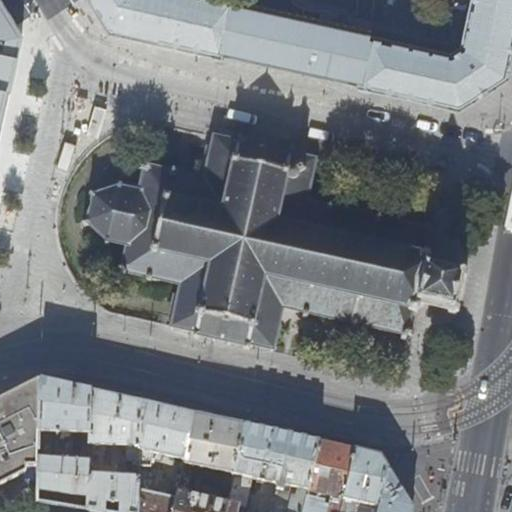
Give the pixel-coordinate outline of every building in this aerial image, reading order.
[(511,0),(472,0),(462,46),(451,53),(371,36),(371,31),(282,11),(230,0),(92,0),(101,13),(101,15),(110,30),(117,32),(118,30),(213,52),(213,53),(220,55),(220,53),(228,55),(228,57),(348,83),(349,81),(361,84),(361,86),(369,88),(369,86),(451,104),(451,105),(458,107),(464,104),(464,103),(469,99),(470,100),(497,82),(497,81),(502,77),(503,78),(509,74),(509,68),(508,67),(511,50),(511,0)] [(7,104),(3,130),(36,135),(40,109),(7,104)] [(139,188),(125,185),(125,183),(121,182),(120,185),(95,194),(93,192),(90,196),(92,197),(87,221),(85,221),(87,226),(88,225),(107,242),(107,245),(111,246),(112,244),(126,247),(122,266),(121,266),(120,271),(121,271),(120,273),(123,274),(122,275),(128,276),(128,275),(149,279),(148,281),(153,282),(154,280),(182,286),(178,301),(176,301),(175,306),(177,306),(174,323),(172,323),(171,326),(173,326),(173,329),(174,329),(177,330),(178,328),(195,332),(195,334),(197,334),(196,337),(203,338),(204,336),(215,339),(215,341),(218,342),(219,339),(231,342),(230,345),(234,345),(235,343),(247,345),(246,348),(254,349),(254,347),(256,348),(257,345),(274,349),(274,351),(277,352),(278,350),(280,350),(281,347),(279,346),(283,330),(285,330),(286,325),(284,324),(288,309),(303,313),(302,318),(308,319),(309,314),(328,319),(328,320),(333,322),(333,319),(352,324),(351,328),(357,330),(358,325),(378,329),(378,331),(381,332),(382,330),(400,334),(399,339),(406,340),(407,336),(412,337),(413,331),(408,330),(413,310),(417,311),(418,307),(419,308),(419,306),(421,306),(422,303),(448,309),(448,311),(450,311),(450,313),(455,314),(455,312),(457,313),(457,311),(458,311),(460,306),(458,305),(458,303),(457,303),(463,277),(464,277),(464,276),(466,276),(468,270),(466,269),(466,268),(465,268),(466,266),(459,265),(459,266),(458,266),(457,268),(431,262),(431,261),(430,260),(431,258),(429,258),(430,253),(425,252),(430,232),(434,233),(435,227),(431,226),(432,221),(426,220),(425,225),(407,221),(407,219),(402,218),(402,220),(382,216),(383,211),(377,209),(376,214),(356,210),(357,208),(353,207),(353,209),(333,205),(334,200),(328,198),(327,204),(312,200),(316,185),(317,186),(319,180),(317,180),(321,163),(322,164),(323,160),(321,159),(321,157),(318,156),(318,158),(299,154),(300,152),(297,152),(297,150),(291,148),(290,150),(278,147),(279,145),(275,145),(274,147),(263,144),(263,142),(259,141),(259,143),(247,141),(248,138),(240,137),(239,139),(237,139),(236,140),(220,136),(220,135),(216,134),(216,136),(214,136),(213,139),(215,140),(211,156),(209,156),(208,162),(210,162),(206,177),(180,171),(180,169),(174,168),(174,170),(153,165),(154,164),(147,162),(146,164),(145,163),(144,165),(143,165),(142,170),(143,170),(139,188)] [(0,188),(29,190),(31,152),(0,149),(0,188)] [(89,475),(90,439),(92,391),(42,380),(41,381),(40,451),(39,464),(39,466),(39,502),(57,505),(59,493),(89,497),(89,475)] [(30,463),(39,464),(40,451),(41,381),(0,401),(0,482),(30,469),(30,463)] [(140,466),(140,460),(142,402),(92,391),(90,439),(128,445),(128,459),(135,460),(135,466),(140,466)] [(142,402),(140,460),(153,463),(154,459),(160,460),(161,456),(171,458),(169,468),(164,472),(162,481),(182,486),(187,464),(198,414),(142,402)] [(198,414),(187,464),(235,476),(248,425),(198,414)] [(226,511),(303,511),(320,441),(248,425),(235,476),(229,505),(226,511)] [(355,449),(320,441),(303,511),(321,511),(326,495),(343,499),(355,449)] [(381,455),(355,449),(343,499),(349,501),(346,511),(377,511),(388,468),(381,455)] [(150,465),(140,466),(140,477),(140,480),(150,481),(150,465)] [(410,511),(412,506),(388,468),(377,511),(410,511)] [(140,480),(140,477),(89,475),(89,497),(88,510),(98,511),(108,511),(110,503),(120,505),(119,511),(138,511),(140,490),(140,480)] [(156,494),(140,490),(138,511),(175,511),(178,500),(166,497),(168,491),(157,489),(156,494)] [(226,511),(229,505),(180,493),(178,500),(175,511),(226,511)]
